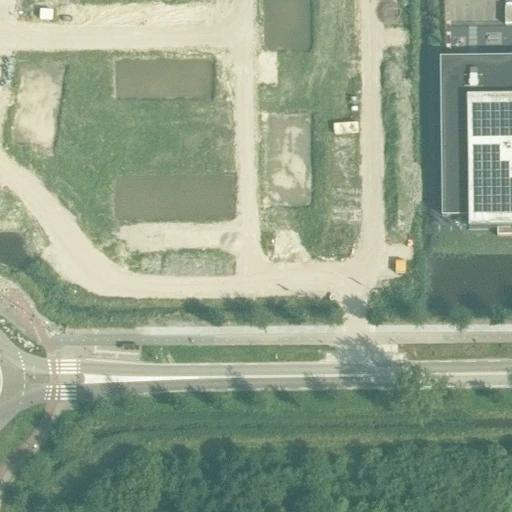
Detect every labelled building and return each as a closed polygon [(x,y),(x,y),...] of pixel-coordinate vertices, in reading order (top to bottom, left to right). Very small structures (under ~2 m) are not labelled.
[(308,0),(264,0),(265,19),(308,18),(308,0)] [(308,18),(265,19),(265,48),(309,48),(308,18)] [(465,59),(440,59),(442,217),(463,217),(468,217),(466,98),(511,97),(511,58),(480,59),(480,56),(465,56),(465,59)] [(163,58),(139,59),(139,99),(163,99),(163,58)] [(187,58),(163,58),(163,99),(187,99),(187,58)] [(212,58),(187,58),(187,99),(212,99),(212,58)] [(139,59),(114,59),(115,100),(139,99),(139,59)] [(24,68),(20,93),(60,99),(65,67),(45,65),(44,72),(24,68)] [(103,92),(94,92),(95,104),(103,104),(103,92)] [(20,93),(16,117),(57,123),(60,99),(20,93)] [(511,97),(466,98),(468,217),(468,225),(468,229),(468,231),(497,230),(497,237),(511,236),(511,97)] [(103,104),(95,104),(95,116),(103,116),(103,104)] [(16,117),(13,142),(33,145),(32,152),(52,155),(57,123),(16,117)] [(309,117),(266,117),(266,147),(310,147),(309,117)] [(140,122),(128,123),(128,131),(140,131),(140,122)] [(152,122),(140,122),(140,131),(152,130),(152,122)] [(188,122),(176,122),(176,130),(188,130),(188,122)] [(200,122),(188,122),(188,130),(200,130),(200,122)] [(103,129),(95,129),(95,141),(103,141),(103,129)] [(207,146),(195,146),(195,154),(207,154),(207,146)] [(219,146),(207,146),(207,154),(219,154),(219,146)] [(139,147),(127,147),(127,155),(139,155),(139,147)] [(162,147),(150,147),(150,155),(162,155),(162,147)] [(174,147),(162,147),(162,155),(174,155),(174,147)] [(310,147),(266,147),(266,176),(310,175),(310,147)] [(111,154),(85,154),(85,169),(111,168),(111,154)] [(310,175),(266,176),(267,206),(310,205),(310,175)] [(231,177),(208,178),(208,218),(232,218),(231,177)] [(139,178),(115,179),(116,219),(140,219),(139,178)] [(162,178),(139,178),(140,219),(162,219),(162,178)] [(185,178),(162,178),(162,219),(185,218),(185,178)] [(208,178),(185,178),(185,218),(208,218),(208,178)] [(39,195),(9,195),(9,221),(29,221),(29,222),(30,222),(30,221),(39,220),(39,222),(40,222),(40,221),(60,220),(59,196),(64,196),(64,182),(39,182),(39,195)]
